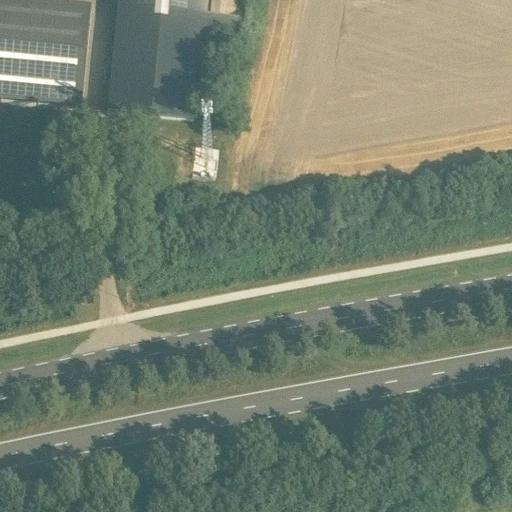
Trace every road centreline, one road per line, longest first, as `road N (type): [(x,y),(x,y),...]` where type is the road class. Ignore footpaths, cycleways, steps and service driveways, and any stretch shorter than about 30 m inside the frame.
road 1 (primary): [(511,287),(0,384)]
road 2 (primary): [(0,456),(511,360)]
